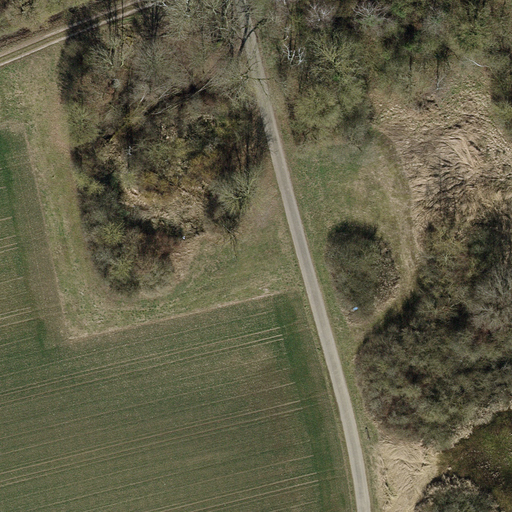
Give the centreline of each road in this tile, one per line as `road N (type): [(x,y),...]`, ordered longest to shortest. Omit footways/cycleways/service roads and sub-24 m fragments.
road 1 (track): [(240,0),(349,414),(364,511)]
road 2 (track): [(139,0),(0,54)]
